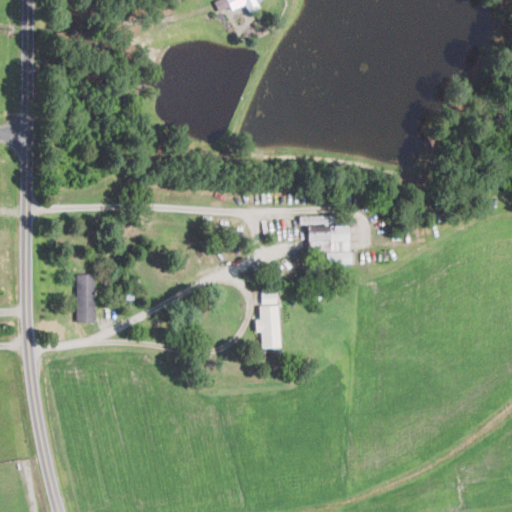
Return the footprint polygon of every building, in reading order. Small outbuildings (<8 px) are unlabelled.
[(213,0),(218,10),(230,6),(230,9),(245,3),(248,9),(258,5),(256,1),(258,0),(213,0)] [(335,221),(335,214),(305,215),(305,222),(335,221)] [(307,224),(308,250),(326,250),(326,262),(349,262),(348,224),(307,224)] [(94,320),(93,272),(75,273),(76,320),(94,320)] [(278,345),(276,290),(260,291),(261,303),(258,303),(258,318),(254,318),(254,329),(260,329),(260,346),(278,345)]
